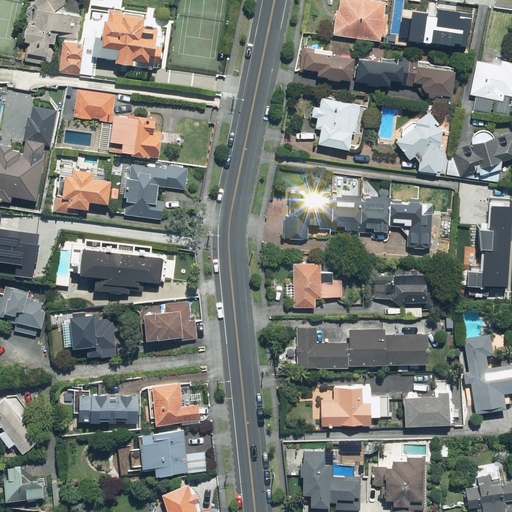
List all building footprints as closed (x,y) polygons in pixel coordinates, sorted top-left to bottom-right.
[(70,26),(74,9),(31,0),(30,0),(20,49),(42,53),(49,21),(70,26)] [(382,38),(382,34),(387,35),(389,23),(385,22),(386,14),(381,13),(383,1),(374,0),(334,0),(330,35),(377,42),(378,37),(382,38)] [(148,24),(148,9),(111,8),(110,32),(97,32),(96,54),(163,56),(164,24),(148,24)] [(401,17),(398,39),(466,50),(472,14),(438,9),(437,18),(427,17),(428,15),(413,12),(412,19),(401,17)] [(86,43),(65,40),(62,71),(83,73),(86,43)] [(348,83),(351,59),(330,56),(331,50),(300,47),(298,69),(313,71),(313,79),(348,83)] [(386,83),(397,84),(398,73),(405,74),(406,59),(378,56),(377,61),(354,59),(352,82),(363,83),(363,87),(385,89),(386,83)] [(414,96),(450,100),(455,64),(407,58),(406,59),(405,74),(403,85),(415,87),(414,96)] [(497,66),(474,61),(466,94),(469,95),(467,106),(507,115),(511,92),(511,63),(498,61),(497,66)] [(79,87),(76,114),(115,119),(118,91),(79,87)] [(315,131),(312,146),(345,152),(348,134),(352,135),(358,105),(316,98),(315,108),(310,107),(308,118),(313,119),(311,130),(315,131)] [(26,145),(0,141),(0,190),(45,197),(59,107),(32,103),(26,145)] [(162,121),(163,110),(120,106),(117,136),(127,137),(126,150),(161,153),(164,129),(150,128),(151,120),(162,121)] [(436,122),(423,109),(388,142),(408,163),(415,156),(414,171),(434,173),(437,136),(440,134),(432,126),(436,122)] [(450,149),(458,175),(466,172),(463,164),(474,160),(477,169),(511,159),(511,130),(491,137),(491,136),(491,135),(490,134),(489,133),(488,132),(487,131),(486,131),(485,130),(484,130),(483,130),(482,129),(481,129),(480,129),(479,129),(478,130),(477,130),(476,130),(475,131),(474,131),(473,132),(472,132),(472,133),(471,134),(471,135),(470,136),(469,137),(469,138),(469,139),(469,140),(469,141),(469,142),(469,143),(450,149)] [(73,203),(94,205),(95,195),(115,197),(117,174),(103,173),(103,162),(82,161),(82,171),(69,170),(68,194),(74,194),(73,203)] [(127,204),(169,207),(170,198),(161,197),(163,180),(189,182),(191,165),(130,161),(127,204)] [(305,191),(288,190),(287,217),(283,217),(282,239),(308,240),(308,229),(327,230),(329,196),(329,192),(317,191),(317,199),(304,199),(305,191)] [(357,231),(358,197),(329,196),(327,230),(357,231)] [(384,225),(385,198),(358,197),(357,231),(384,233),(384,225)] [(466,251),(463,251),(462,268),(456,267),(454,286),(502,289),(508,198),(484,197),(482,230),(474,230),(473,247),(466,246),(466,251)] [(385,198),(384,225),(407,226),(406,249),(430,250),(432,200),(385,198)] [(7,205),(0,204),(0,253),(20,256),(18,270),(35,272),(41,229),(5,225),(7,205)] [(85,244),(82,280),(172,286),(174,250),(85,244)] [(331,272),(319,272),(319,262),(291,262),(292,307),(314,306),(314,298),(341,298),(341,280),(331,280),(331,272)] [(374,275),(374,300),(383,300),(383,315),(420,315),(421,276),(374,275)] [(7,284),(0,304),(0,311),(39,326),(49,299),(7,284)] [(169,300),(170,306),(148,307),(150,338),(201,334),(199,304),(192,304),(192,299),(169,300)] [(101,322),(101,310),(71,311),(71,344),(94,344),(95,357),(121,356),(120,322),(101,322)] [(315,326),(294,325),(293,367),(343,369),(343,365),(344,343),(314,341),(315,326)] [(380,329),(345,327),(344,343),(343,365),(378,367),(380,329)] [(426,334),(383,333),(383,365),(426,365),(426,334)] [(491,355),(488,333),(460,337),(473,415),(503,410),(501,395),(511,392),(511,364),(485,369),(483,356),(491,355)] [(186,402),(185,379),(157,380),(157,385),(152,385),(153,413),(159,413),(159,419),(204,418),(203,402),(186,402)] [(365,418),(377,418),(377,412),(384,412),(385,402),(377,402),(377,397),(367,397),(367,385),(331,384),(330,400),(317,400),(316,425),(365,426),(365,418)] [(115,393),(115,389),(83,387),(82,417),(119,419),(119,417),(129,417),(129,420),(141,420),(143,390),(121,389),(120,393),(115,393)] [(448,391),(430,391),(430,397),(400,397),(400,426),(445,426),(445,423),(448,423),(448,391)] [(28,418),(32,415),(17,396),(2,396),(2,403),(0,403),(0,419),(3,420),(8,428),(2,432),(12,445),(17,441),(25,452),(43,437),(28,418)] [(118,470),(211,471),(211,449),(189,448),(190,428),(119,427),(118,470)] [(297,450),(296,496),(306,496),(305,507),(326,508),(327,500),(349,500),(349,498),(356,498),(357,474),(327,474),(327,465),(320,465),(320,450),(297,450)] [(29,495),(29,499),(50,498),(48,453),(21,455),(21,462),(13,462),(13,467),(1,468),(2,481),(9,481),(9,496),(29,495)] [(424,456),(401,455),(401,461),(389,460),(389,468),(380,468),(379,501),(389,502),(388,507),(390,508),(389,511),(412,511),(413,511),(422,511),(424,456)] [(500,511),(490,463),(471,468),(475,487),(462,489),(466,508),(480,505),(481,511),(500,511)] [(511,474),(503,475),(506,503),(511,502),(511,474)] [(70,477),(54,478),(57,509),(73,507),(70,477)] [(192,482),(166,490),(172,511),(220,511),(221,509),(201,510),(192,482)]
